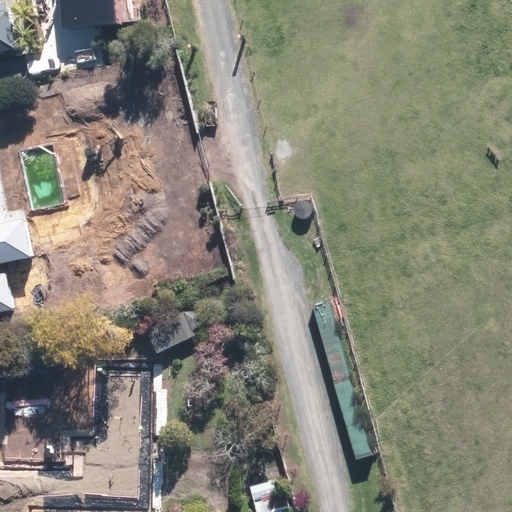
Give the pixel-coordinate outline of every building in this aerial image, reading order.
[(0,53),(21,49),(13,11),(11,12),(9,4),(0,5),(0,53)] [(81,213),(48,219),(55,252),(88,245),(81,213)] [(0,264),(35,257),(27,220),(0,225),(0,264)] [(61,411),(60,463),(0,461),(0,511),(111,511),(113,468),(132,468),(133,444),(123,444),(124,413),(61,411)] [(293,511),(285,477),(254,485),(260,511),(293,511)]
